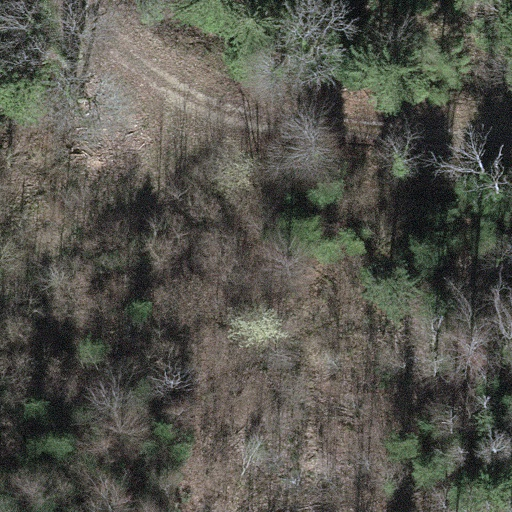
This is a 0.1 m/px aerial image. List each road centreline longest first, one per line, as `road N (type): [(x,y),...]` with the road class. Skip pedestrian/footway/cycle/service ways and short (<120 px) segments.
road 1 (track): [(191,101),(319,146),(511,195)]
road 2 (track): [(191,101),(0,276)]
road 3 (track): [(82,0),(191,101)]
